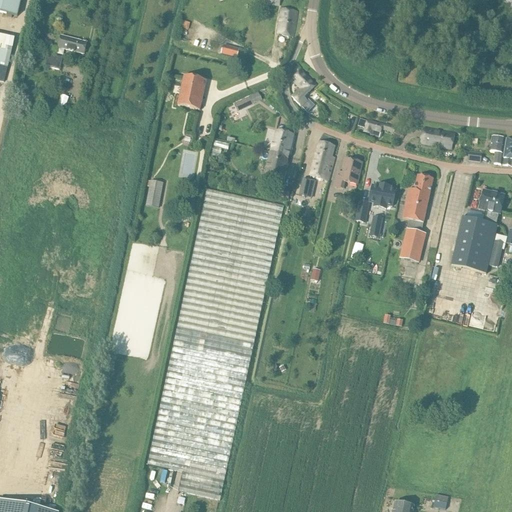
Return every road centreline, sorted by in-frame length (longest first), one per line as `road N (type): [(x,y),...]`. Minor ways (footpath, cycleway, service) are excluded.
road 1 (residential): [(311,27),(285,82),(288,102),(304,120),(442,164),(511,171)]
road 2 (tertiary): [(511,126),(357,97),(322,72),(311,27)]
road 3 (track): [(0,125),(28,0)]
